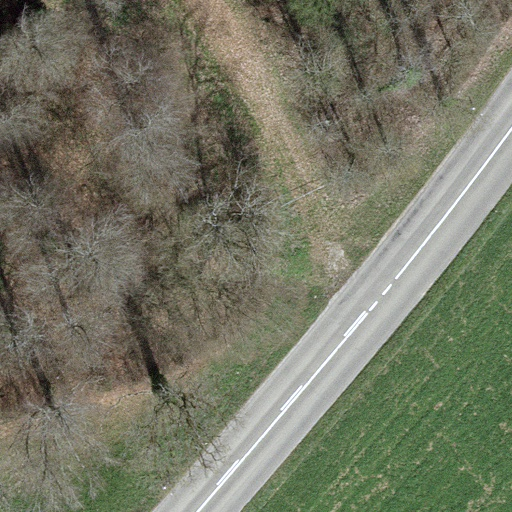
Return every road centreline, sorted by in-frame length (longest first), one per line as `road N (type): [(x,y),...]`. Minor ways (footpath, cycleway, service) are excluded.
road 1 (tertiary): [(193,511),(511,126)]
road 2 (track): [(191,0),(361,317)]
